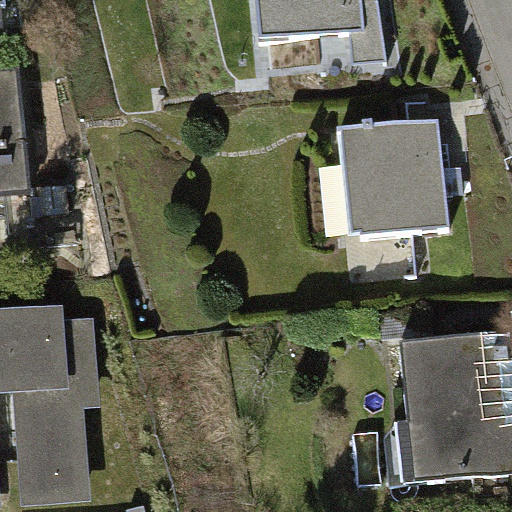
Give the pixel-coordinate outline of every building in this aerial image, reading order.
[(365,38),(361,0),(256,0),(261,48),(365,38)] [(0,204),(32,202),(21,83),(0,85),(0,204)] [(438,126),(346,134),(356,240),(447,231),(438,126)] [(69,324),(69,314),(0,318),(0,511),(89,511),(97,511),(90,408),(107,407),(101,321),(69,324)] [(499,339),(404,350),(419,488),(511,477),(511,413),(507,414),(499,339)]
